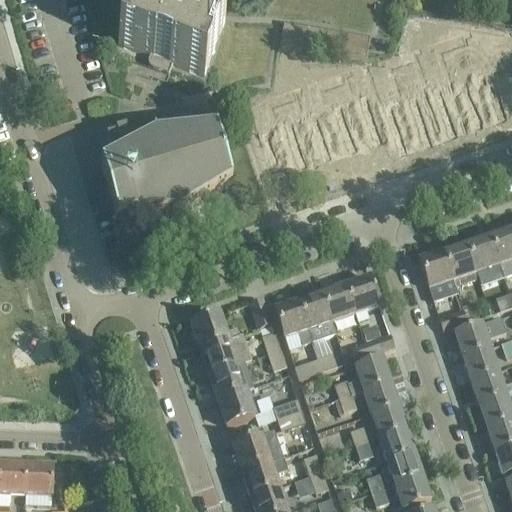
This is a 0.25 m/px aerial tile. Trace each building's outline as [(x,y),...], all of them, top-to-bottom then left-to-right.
[(189,11),(183,9),(174,5),(161,0),(134,0),(117,48),(149,60),(148,64),(148,66),(148,67),(148,69),(149,70),(150,71),(151,72),(152,72),(168,78),(172,68),(204,80),(225,23),(190,11),(189,10),(189,11)] [(185,0),(183,9),(189,11),(189,10),(190,11),(193,1),(195,0),(185,0)] [(283,27),(279,49),(365,64),(369,41),(283,27)] [(494,34),(493,42),(505,44),(506,36),(494,34)] [(460,38),(448,42),(451,49),(463,45),(460,38)] [(448,42),(437,46),(440,53),(451,49),(448,42)] [(410,55),(399,59),(401,67),(413,63),(410,55)] [(399,59),(387,63),(390,71),(401,67),(399,59)] [(511,71),(489,79),(503,119),(511,116),(511,71)] [(340,77),(329,81),(332,88),(343,84),(340,77)] [(489,79),(464,88),(478,128),(503,119),(489,79)] [(329,81),(317,84),(320,92),(332,88),(329,81)] [(464,88),(439,96),(453,137),(478,128),(464,88)] [(290,94),(279,97),(282,105),(293,101),(290,94)] [(439,96),(414,105),(428,145),(453,137),(439,96)] [(279,97),(268,101),(270,109),(282,105),(279,97)] [(365,103),(339,112),(353,152),(379,143),(365,103)] [(414,105),(388,114),(402,154),(428,145),(414,105)] [(339,112),(314,120),(329,161),(353,152),(339,112)] [(314,120),(290,129),(304,169),(329,161),(314,120)] [(105,186),(88,191),(95,214),(113,209),(114,214),(117,223),(178,220),(232,189),(216,137),(195,138),(189,138),(155,140),(144,147),(137,124),(123,128),(125,134),(115,137),(116,139),(106,142),(113,165),(101,172),(104,181),(105,186)] [(290,129),(264,138),(278,178),(304,169),(290,129)] [(511,233),(489,242),(502,278),(503,282),(511,279),(511,267),(511,265),(511,264),(511,233)] [(489,242),(466,250),(475,278),(489,273),(492,281),(502,278),(489,242)] [(466,250),(443,258),(452,285),(454,292),(477,284),(475,278),(466,250)] [(452,285),(443,258),(419,266),(433,307),(457,298),(454,292),(452,285)] [(369,282),(345,291),(355,318),(379,310),(369,282)] [(511,309),(509,299),(510,299),(504,283),(495,285),(501,301),(495,303),(500,317),(511,312),(511,309)] [(345,291),(322,298),(332,326),(355,318),(345,291)] [(322,298),(299,306),(312,346),(336,338),(332,326),(322,298)] [(462,316),(466,328),(480,324),(471,298),(458,302),(462,316)] [(249,309),(257,332),(270,327),(262,304),(249,309)] [(312,346),(299,306),(275,314),(285,342),(298,337),(302,349),(312,346)] [(466,328),(462,316),(438,324),(442,336),(466,328)] [(191,328),(199,354),(227,344),(219,319),(191,328)] [(454,339),(462,363),(490,354),(487,346),(506,339),(500,324),(454,339)] [(261,342),(267,359),(280,355),(274,338),(261,342)] [(199,354),(208,379),(237,370),(250,365),(241,339),(227,344),(199,354)] [(389,340),(365,349),(369,361),(393,353),(389,340)] [(511,361),(511,345),(500,350),(505,364),(511,361)] [(369,361),(365,349),(351,353),(355,366),(369,361)] [(462,363),(470,386),(498,377),(490,354),(462,363)] [(280,355),(267,359),(273,376),(286,372),(280,355)] [(323,377),(336,373),(332,360),(318,364),(323,377)] [(361,385),(348,390),(351,400),(364,396),(392,387),(383,363),(356,372),(361,385)] [(318,364),(294,372),(298,385),(322,377),(318,364)] [(208,379),(217,405),(245,395),(237,370),(208,379)] [(506,400),(511,398),(511,382),(511,383),(511,384),(511,386),(502,390),(498,377),(470,386),(478,410),(506,400)] [(334,390),(338,405),(351,400),(347,386),(334,390)] [(364,396),(372,419),(400,410),(392,387),(364,396)] [(245,395),(217,405),(225,431),(254,421),(245,395)] [(351,400),(338,405),(343,419),(356,415),(351,400)] [(478,410),(486,433),(511,424),(511,418),(506,400),(478,410)] [(272,414),(276,425),(301,417),(297,406),(272,414)] [(372,419),(380,443),(407,433),(400,410),(372,419)] [(301,417),(276,425),(280,436),(305,427),(301,417)] [(511,424),(486,433),(494,457),(511,450),(511,424)] [(350,438),(354,451),(368,447),(363,433),(350,438)] [(380,443),(388,466),(416,457),(407,433),(380,443)] [(233,451),(242,476),(269,467),(279,464),(276,455),(279,450),(274,447),(271,438),(233,451)] [(368,447),(354,451),(359,466),(373,461),(368,447)] [(511,450),(494,457),(502,481),(511,477),(511,450)] [(388,466),(396,489),(423,480),(416,457),(388,466)] [(303,464),(309,482),(322,478),(316,460),(303,464)] [(269,467),(242,476),(250,502),(278,492),(273,480),(287,475),(282,463),(279,464),(269,467)] [(0,468),(0,511),(8,511),(9,500),(24,500),(25,470),(0,468)] [(53,471),(25,470),(24,500),(23,508),(48,509),(51,508),(51,501),(52,501),(52,500),(51,500),(52,472),(53,472),(53,471)] [(322,478),(309,482),(315,500),(328,495),(322,478)] [(365,484),(370,498),(384,494),(379,480),(365,484)] [(423,480),(396,489),(403,511),(411,511),(432,505),(423,480)] [(250,502),(253,511),(284,511),(278,492),(250,502)] [(384,494),(370,498),(375,511),(378,511),(389,508),(384,494)]
